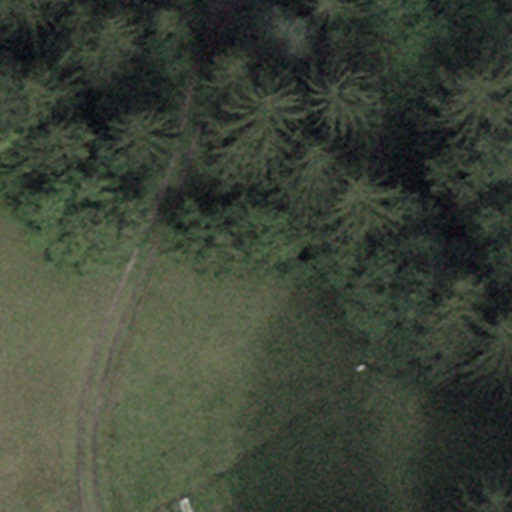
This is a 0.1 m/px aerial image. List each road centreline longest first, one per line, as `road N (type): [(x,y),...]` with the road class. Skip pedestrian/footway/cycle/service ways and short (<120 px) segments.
road 1 (track): [(235,0),(189,158),(93,357),(77,511)]
road 2 (track): [(511,335),(427,294),(358,31),(319,0)]
